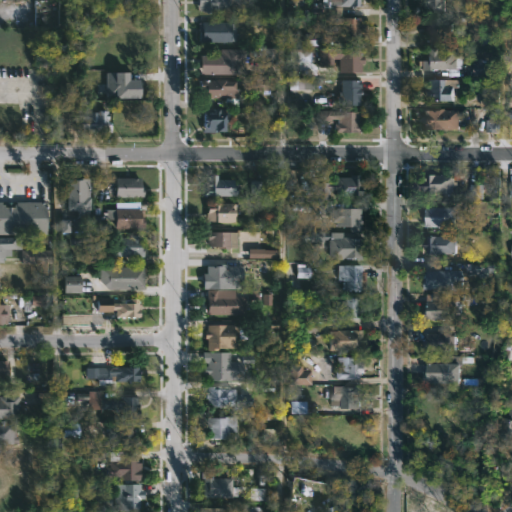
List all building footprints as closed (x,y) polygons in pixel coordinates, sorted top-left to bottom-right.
[(237,0),(237,10),(197,10),(197,0),(237,0)] [(437,0),(437,1),(442,1),(442,10),(423,11),(424,2),(421,2),(421,0),(437,0)] [(244,25),(273,25),(274,13),(255,13),(255,16),(244,16),(244,25)] [(360,17),(360,24),(364,24),(364,32),(360,32),(360,38),(337,38),(337,17),(360,17)] [(443,18),(444,23),(450,22),(450,30),(443,31),(443,40),(424,41),(424,33),(422,33),(422,25),(426,25),(426,19),(443,18)] [(230,21),(230,23),(235,23),(235,40),(230,40),(230,41),(198,41),(198,30),(201,30),(201,21),(230,21)] [(491,46),(491,33),(478,33),(478,46),(491,46)] [(347,47),(347,48),(361,48),(361,55),(363,55),(363,63),(361,63),(361,71),(338,71),(338,59),(333,59),(333,66),(318,67),(318,47),(347,47)] [(436,47),(436,51),(453,50),(453,55),(460,55),(460,68),(428,68),(428,70),(418,69),(417,65),(420,65),(419,59),(423,59),(423,47),(436,47)] [(245,48),(245,51),(247,51),(247,59),(239,59),(239,73),(200,73),(200,54),(219,54),(219,48),(245,48)] [(263,48),(263,64),(276,64),(276,48),(263,48)] [(310,62),(310,51),(289,50),(289,62),(310,62)] [(485,77),(486,60),(474,60),(473,76),(485,77)] [(138,98),(138,80),(127,80),(127,72),(105,72),(105,98),(138,98)] [(269,80),(250,78),(250,89),(269,90),(269,80)] [(312,89),(312,78),(288,79),(288,90),(312,89)] [(225,79),(225,81),(235,81),(235,103),(225,103),(225,97),(200,97),(200,80),(225,79)] [(339,105),(336,105),(336,96),(341,96),(340,79),(360,79),(359,105),(339,105)] [(453,79),(453,100),(424,100),(424,98),(422,98),(422,90),(424,90),(424,80),(453,79)] [(480,107),(499,107),(499,94),(481,93),(480,107)] [(219,108),(227,108),(227,113),(229,113),(227,122),(225,122),(225,131),(203,132),(203,108),(219,108)] [(443,108),(443,109),(456,109),(456,129),(420,129),(420,113),(423,113),(423,109),(443,108)] [(107,110),(107,132),(95,132),(95,129),(81,129),(81,114),(88,114),(88,111),(96,111),(96,110),(107,110)] [(345,110),(345,111),(360,111),(361,132),(337,132),(337,119),(331,119),(331,123),(318,123),(318,110),(331,110),(331,111),(345,110)] [(485,132),(498,132),(499,121),(486,120),(485,132)] [(216,174),(216,179),(233,179),(233,185),(235,185),(235,195),(201,195),(201,184),(206,184),(206,174),(216,174)] [(359,174),(360,187),(362,187),(362,195),(336,195),(336,190),(330,191),(330,199),(314,199),(314,182),(332,181),(332,182),(336,182),(336,176),(349,176),(349,174),(359,174)] [(456,174),(456,181),(458,181),(458,186),(454,186),(454,193),(440,193),(440,197),(430,197),(430,192),(424,192),(424,174),(456,174)] [(140,177),(140,186),(143,186),(143,196),(114,197),(114,177),(140,177)] [(87,178),(87,198),(91,198),(91,210),(69,210),(68,179),(87,178)] [(482,199),(483,185),(471,184),(471,198),(482,199)] [(45,201),(45,234),(0,234),(0,201),(1,201),(1,204),(3,204),(3,206),(7,206),(7,201),(10,201),(10,206),(13,206),(13,204),(15,204),(15,201),(45,201)] [(140,206),(140,209),(143,209),(143,228),(114,228),(114,219),(106,219),(106,208),(116,208),(116,202),(140,202),(140,206)] [(235,219),(235,222),(210,222),(210,220),(205,220),(206,206),(211,206),(211,203),(235,202),(235,219)] [(431,227),(423,227),(424,207),(454,207),(454,219),(442,219),(442,227),(431,227)] [(361,208),(360,231),(350,231),(350,226),(336,226),(336,222),(331,222),(331,208),(361,208)] [(236,231),(236,248),(216,248),(216,246),(207,246),(206,232),(236,231)] [(142,243),(142,245),(144,245),(144,256),(112,256),(112,237),(130,237),(130,234),(142,235),(142,243)] [(356,235),(356,237),(362,237),(361,259),(350,259),(350,258),(330,258),(329,238),(342,238),(342,236),(351,238),(351,235),(356,235)] [(453,253),(424,253),(424,235),(453,235),(453,253)] [(0,237),(18,237),(22,238),(22,249),(12,248),(12,255),(5,255),(4,262),(0,262),(0,237)] [(51,263),(20,263),(20,249),(51,250),(51,263)] [(247,258),(275,258),(275,250),(247,249),(247,258)] [(226,264),(226,266),(242,266),(242,277),(239,277),(239,288),(203,289),(202,273),(206,273),(206,265),(226,264)] [(471,265),(471,274),(494,273),(493,264),(471,265)] [(361,265),(362,271),(365,271),(365,286),(361,286),(361,290),(343,289),(343,280),(337,280),(337,265),(361,265)] [(143,289),(107,289),(107,266),(142,266),(143,289)] [(309,278),(309,267),(296,267),(296,278),(309,278)] [(454,273),(454,281),(459,281),(459,290),(449,290),(449,288),(421,289),(421,279),(423,279),(423,270),(454,270),(454,273)] [(80,293),(80,277),(63,277),(63,293),(80,293)] [(234,291),(234,296),(244,296),(244,315),(204,314),(204,304),(207,304),(207,289),(234,289),(234,291)] [(448,295),(449,301),(461,301),(461,314),(453,314),(453,319),(422,319),(424,294),(448,293),(448,295)] [(271,294),(262,294),(262,304),(270,305),(271,294)] [(30,306),(43,306),(44,296),(30,295),(30,306)] [(345,296),(345,297),(361,297),(361,304),(364,304),(364,311),(362,311),(362,318),(340,318),(340,307),(338,307),(338,298),(339,296),(345,296)] [(112,298),(112,302),(120,302),(120,299),(139,299),(139,316),(115,316),(115,310),(112,310),(112,311),(110,311),(111,322),(105,322),(105,311),(96,311),(96,298),(112,298)] [(7,323),(0,323),(0,303),(13,303),(13,310),(9,310),(9,323),(7,323)] [(234,326),(239,326),(238,348),(207,347),(207,339),(204,338),(204,330),(206,330),(206,325),(234,326)] [(361,330),(361,338),(366,338),(366,344),(361,343),(361,350),(330,350),(330,331),(336,331),(336,329),(361,330)] [(452,333),(452,335),(457,335),(457,349),(453,349),(453,351),(424,351),(424,341),(427,340),(427,333),(452,333)] [(224,360),(243,363),(243,375),(240,375),(240,380),(207,380),(207,374),(202,374),(202,366),(206,366),(206,361),(203,361),(203,354),(224,354),(224,360)] [(473,356),(473,363),(453,364),(453,366),(457,366),(457,381),(424,382),(424,364),(442,363),(442,355),(473,356)] [(362,357),(362,363),(366,363),(366,373),(362,373),(362,378),(335,379),(336,357),(362,357)] [(7,360),(0,360),(0,385),(8,385),(7,360)] [(139,364),(139,370),(140,370),(140,380),(137,380),(137,382),(86,379),(86,368),(126,368),(126,367),(129,367),(130,364),(139,364)] [(301,365),(301,371),(310,371),(310,385),(289,385),(289,365),(301,365)] [(214,388),(214,389),(235,389),(235,394),(243,394),(243,404),(235,404),(235,406),(205,406),(207,386),(214,386),(214,388)] [(359,387),(362,388),(362,408),(342,409),(342,392),(339,392),(339,388),(359,387)] [(100,390),(100,400),(120,400),(120,396),(137,396),(137,402),(139,402),(139,419),(120,419),(120,407),(117,407),(117,409),(87,409),(87,400),(77,399),(77,393),(87,393),(87,390),(100,390)] [(17,419),(0,419),(0,396),(17,396),(17,419)] [(289,414),(304,414),(304,402),(289,401),(289,414)] [(472,402),(470,417),(479,418),(478,423),(482,424),(480,439),(457,436),(458,423),(453,422),(454,415),(458,415),(460,401),(472,402)] [(511,440),(498,436),(504,417),(506,418),(511,404),(511,440)] [(229,432),(229,439),(206,438),(206,432),(203,432),(203,424),(206,424),(206,417),(235,416),(235,432),(229,432)] [(0,420),(4,420),(4,422),(12,422),(12,427),(14,427),(14,436),(16,436),(16,444),(0,444),(0,420)] [(78,424),(62,424),(62,437),(78,437),(78,424)] [(336,448),(335,436),(343,436),(343,425),(362,424),(363,448),(336,448)] [(131,427),(131,434),(134,434),(135,439),(139,439),(139,447),(122,447),(122,449),(116,450),(116,447),(107,447),(107,435),(111,435),(111,427),(131,427)] [(135,456),(137,456),(137,463),(140,463),(139,480),(119,480),(119,476),(104,477),(104,467),(109,467),(109,452),(135,451),(135,456)] [(212,478),(232,478),(232,487),(238,487),(238,496),(203,497),(203,478),(201,478),(201,471),(212,471),(212,478)] [(142,484),(142,491),(146,491),(146,499),(142,499),(142,510),(115,510),(115,484),(142,484)] [(249,500),(264,500),(264,488),(249,488),(249,500)]
